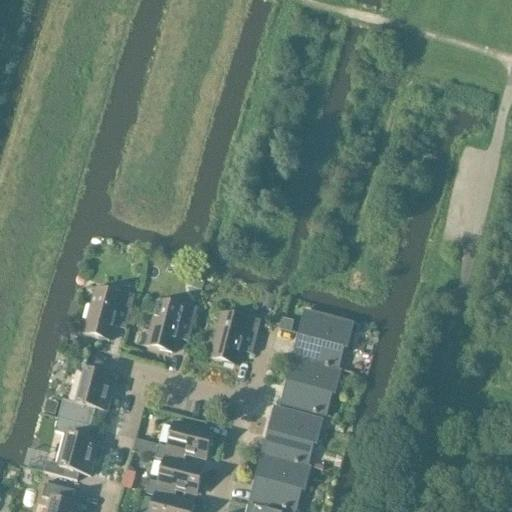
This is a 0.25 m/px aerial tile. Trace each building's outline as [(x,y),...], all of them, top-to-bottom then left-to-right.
[(190,286),(202,289),(206,277),(194,274),(190,286)] [(126,332),(135,298),(121,295),(120,297),(97,291),(85,337),(109,343),(113,329),(126,332)] [(259,307),(272,311),(275,298),(262,294),(259,307)] [(189,344),(198,310),(184,307),(183,310),(160,303),(148,349),(172,355),(176,341),(189,344)] [(304,313),(291,359),(336,371),(342,350),(347,351),(354,326),(304,313)] [(252,357),(261,323),(247,319),(246,322),(223,316),(211,361),(235,368),(239,354),(252,357)] [(366,345),(374,347),(378,334),(370,332),(369,336),(366,345)] [(336,372),(336,371),(291,359),(278,406),(324,418),(330,396),(335,397),(342,373),(336,372)] [(63,402),(58,421),(91,429),(96,411),(107,414),(116,381),(85,373),(77,405),(63,402)] [(274,409),(262,456),(311,469),(306,467),(311,446),(317,447),(323,422),(274,409)] [(68,438),(61,467),(47,463),(44,475),(77,483),(79,476),(90,479),(99,445),(88,442),(91,429),(58,421),(54,435),(68,438)] [(167,449),(158,448),(155,460),(164,463),(164,462),(183,467),(186,455),(207,461),(213,436),(173,426),(167,449)] [(148,459),(155,460),(158,448),(151,445),(148,459)] [(305,494),(311,469),(262,456),(249,503),(283,511),(294,511),(299,492),(305,494)] [(146,496),(154,498),(155,497),(174,502),(177,491),(197,496),(204,472),(183,467),(164,462),(164,463),(158,485),(149,482),(146,496)] [(126,477),(123,489),(132,491),(135,479),(126,477)] [(81,511),(83,509),(71,506),(74,493),(45,486),(42,500),(52,502),(49,511),(81,511)] [(174,502),(155,497),(154,498),(150,511),(193,511),(194,507),(174,502)]
